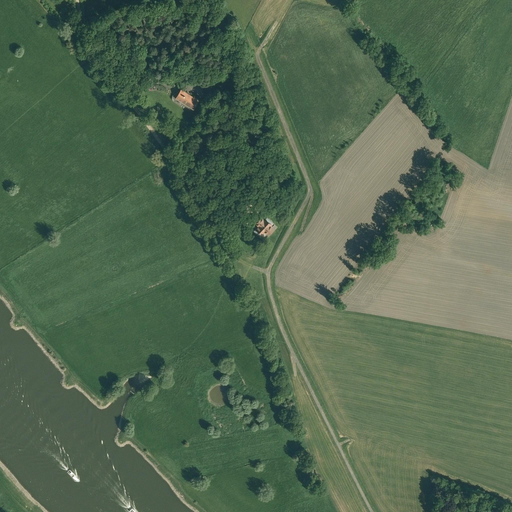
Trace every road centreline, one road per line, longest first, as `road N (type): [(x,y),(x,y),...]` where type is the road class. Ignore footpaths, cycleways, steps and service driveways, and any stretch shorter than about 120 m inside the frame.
road 1 (track): [(274,24),(256,55),(311,189),(267,271),(269,293),(371,511)]
road 2 (track): [(75,0),(81,45),(165,152),(232,257),(267,271)]
